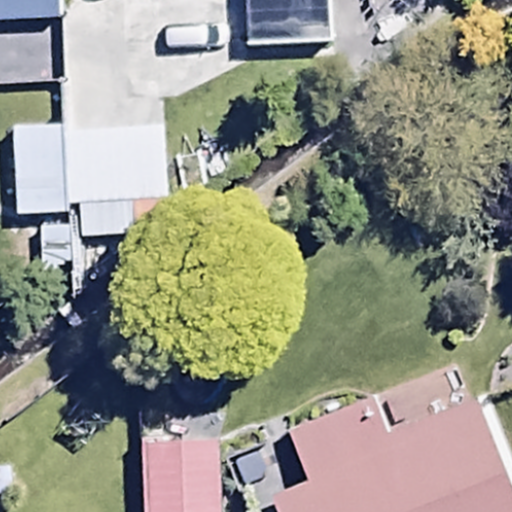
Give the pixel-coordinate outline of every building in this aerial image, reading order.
[(0,0),(0,30),(56,29),(54,0),(0,0)] [(248,0),(250,54),(327,52),(325,0),(248,0)] [(64,131),(66,186),(106,185),(103,119),(63,120),(64,131)] [(66,186),(64,131),(13,133),(17,227),(67,225),(66,186)] [(138,208),(79,209),(80,246),(139,245),(138,208)] [(293,445),(310,493),(273,506),(274,511),(511,511),(511,499),(481,409),(382,443),(373,415),(293,445)] [(217,511),(217,452),(142,453),(142,511),(217,511)]
